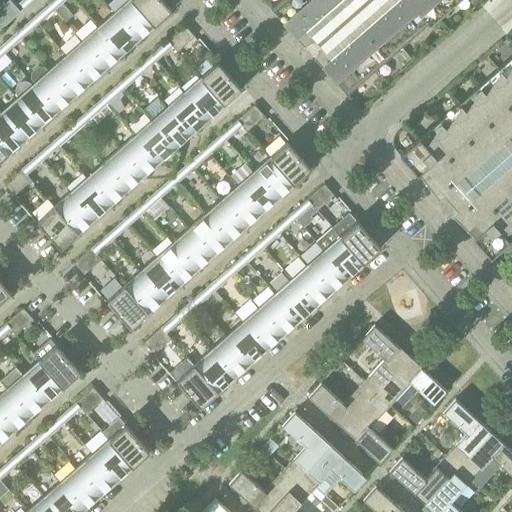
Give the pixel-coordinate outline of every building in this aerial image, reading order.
[(0,16),(0,28),(18,11),(7,0),(6,0),(0,6),(0,16)] [(25,9),(34,0),(22,0),(19,3),(25,9)] [(63,0),(52,0),(49,4),(53,9),(56,8),(68,22),(75,15),(66,4),(62,7),(59,4),(63,0)] [(133,0),(127,0),(115,12),(138,39),(155,24),(133,0)] [(162,0),(133,0),(155,24),(171,10),(162,0)] [(314,57),(346,94),(427,23),(430,26),(458,0),(279,0),(270,8),(303,45),(314,40),(317,43),(320,47),(314,57)] [(37,23),(53,9),(49,4),(32,18),(37,23)] [(115,12),(98,26),(122,53),(138,39),(115,12)] [(37,23),(32,18),(16,32),(21,38),(37,23)] [(184,24),(167,41),(173,47),(177,52),(194,36),(184,24)] [(98,26),(81,41),(105,67),(122,53),(98,26)] [(0,46),(5,52),(21,38),(16,32),(0,46)] [(81,41),(65,55),(89,82),(105,67),(81,41)] [(156,62),(173,47),(167,41),(150,55),(156,62)] [(65,55),(49,69),(73,96),(89,82),(65,55)] [(156,62),(150,55),(134,69),(140,76),(156,62)] [(217,62),(201,76),(224,103),(241,89),(217,62)] [(511,65),(506,76),(499,68),(497,69),(499,71),(486,93),(479,85),(477,86),(479,89),(464,111),(457,103),(456,104),(458,107),(446,128),(439,120),(438,121),(440,124),(426,145),(418,137),(399,154),(415,174),(417,172),(436,198),(457,185),(465,194),(450,213),(472,235),(471,237),(490,256),(509,240),(502,231),(511,226),(511,65)] [(31,79),(33,83),(56,110),(73,96),(49,69),(48,70),(44,67),(38,67),(32,72),(31,79)] [(118,83),(124,90),(140,76),(134,69),(118,83)] [(208,118),(224,103),(201,76),(184,91),(208,118)] [(16,97),(16,98),(40,124),(56,110),(33,83),(31,85),(29,84),(28,83),(27,83),(25,82),(23,83),(21,83),(20,84),(17,86),(15,89),(15,92),(15,95),(16,97)] [(102,98),(108,104),(124,90),(118,83),(102,98)] [(192,132),(208,118),(184,91),(168,105),(192,132)] [(16,98),(0,112),(24,139),(40,124),(16,98)] [(108,104),(102,98),(86,112),(91,118),(108,104)] [(248,130),(264,116),(254,104),(237,119),(242,125),(248,130)] [(168,105),(151,120),(175,146),(192,132),(168,105)] [(0,144),(8,153),(24,139),(0,112),(0,111),(0,144)] [(86,112),(69,126),(75,132),(91,118),(86,112)] [(242,125),(237,119),(220,134),(225,140),(242,125)] [(159,161),(175,146),(151,120),(135,134),(159,161)] [(58,146),(75,132),(69,126),(53,140),(58,146)] [(135,134),(119,148),(142,175),(159,161),(135,134)] [(220,134),(204,148),(209,154),(225,140),(220,134)] [(58,146),(53,140),(37,155),(42,161),(58,146)] [(310,168),(287,141),(270,156),(294,183),(310,168)] [(119,148),(102,163),(126,190),(142,175),(119,148)] [(209,154),(204,148),(188,162),(193,168),(209,154)] [(22,168),(27,174),(42,161),(37,155),(22,168)] [(278,197),(294,183),(270,156),(254,170),(278,197)] [(172,177),(177,182),(193,168),(188,162),(172,177)] [(110,204),(126,190),(102,163),(86,177),(110,204)] [(22,168),(4,184),(14,195),(32,179),(27,174),(22,168)] [(261,211),(278,197),(254,170),(238,185),(261,211)] [(93,219),(110,204),(86,177),(70,192),(93,219)] [(156,191),(161,197),(177,182),(172,177),(156,191)] [(324,184),(307,198),(312,204),(317,209),(334,195),(324,184)] [(238,185),(221,199),(245,226),(261,211),(238,185)] [(156,191),(139,205),(144,211),(161,197),(156,191)] [(77,233),(93,219),(70,192),(53,206),(77,233)] [(307,198),(290,213),(295,219),(312,204),(307,198)] [(229,240),(245,226),(221,199),(205,213),(229,240)] [(139,205),(123,219),(128,225),(144,211),(139,205)] [(61,247),(77,233),(53,206),(37,220),(61,247)] [(340,236),(363,263),(380,248),(356,221),(358,220),(351,212),(333,228),(340,236)] [(212,255),(229,240),(205,213),(189,228),(212,255)] [(279,233),(295,219),(290,213),(274,227),(279,233)] [(123,219),(107,234),(112,240),(128,225),(123,219)] [(279,233),(274,227),(258,242),(263,247),(279,233)] [(196,269),(212,255),(189,228),(172,242),(196,269)] [(347,277),(363,263),(340,236),(333,228),(316,243),(323,250),(347,277)] [(97,253),(112,240),(107,234),(92,247),(97,253)] [(180,283),(196,269),(172,242),(156,257),(180,283)] [(242,256),(247,261),(263,247),(258,242),(242,256)] [(102,258),(97,253),(92,247),(74,262),(84,274),(102,258)] [(347,277),(323,250),(307,265),(331,291),(347,277)] [(226,270),(231,276),(247,261),(242,256),(226,270)] [(163,298),(180,283),(156,257),(140,271),(163,298)] [(307,265),(290,279),(314,306),(331,291),(307,265)] [(231,276),(226,270),(209,285),(214,290),(231,276)] [(147,312),(163,298),(140,271),(123,285),(147,312)] [(314,306),(290,279),(274,293),(298,320),(314,306)] [(0,301),(10,293),(0,281),(0,301)] [(123,285),(107,300),(130,327),(147,312),(123,285)] [(209,285),(193,299),(198,304),(214,290),(209,285)] [(282,334),(298,320),(274,293),(258,307),(282,334)] [(182,319),(198,304),(193,299),(177,313),(182,319)] [(282,334),(258,307),(241,322),(265,349),(282,334)] [(23,308),(7,322),(13,329),(17,333),(33,319),(23,308)] [(177,313),(162,326),(167,332),(182,319),(177,313)] [(0,327),(0,340),(13,329),(7,322),(0,327)] [(241,322),(226,336),(249,363),(265,349),(241,322)] [(374,324),(361,338),(385,360),(365,383),(377,394),(410,357),(374,324)] [(172,338),(167,332),(162,326),(144,342),(154,354),(172,338)] [(226,336),(209,350),(233,377),(249,363),(226,336)] [(33,353),(39,360),(61,387),(79,372),(50,338),(33,353)] [(217,392),(233,377),(209,350),(194,364),(193,365),(217,392)] [(193,365),(194,364),(187,357),(170,372),(200,407),(217,392),(193,365)] [(411,384),(433,404),(446,390),(410,357),(377,394),(391,406),(411,384)] [(44,401),(61,387),(39,360),(22,374),(44,401)] [(0,380),(0,381),(6,389),(28,415),(44,401),(22,374),(16,367),(0,380)] [(345,429),(377,394),(365,383),(345,404),(321,382),(308,396),(345,429)] [(86,413),(103,398),(92,387),(76,401),(81,407),(86,413)] [(6,389),(0,393),(0,414),(12,429),(28,415),(6,389)] [(380,462),(393,448),(371,428),(391,406),(377,394),(345,429),(380,462)] [(466,433),(446,456),(458,467),(491,431),(455,398),(442,412),(466,433)] [(76,401),(59,416),(64,422),(81,407),(76,401)] [(408,415),(416,422),(426,411),(418,404),(408,415)] [(285,469),(298,480),(331,444),(294,411),(282,425),(306,446),(285,469)] [(0,414),(0,440),(12,429),(0,414)] [(48,436),(64,422),(59,416),(43,430),(48,436)] [(108,439),(109,439),(132,466),(149,451),(125,424),(119,417),(102,432),(108,439)] [(27,444),(32,450),(48,436),(43,430),(27,444)] [(493,457),(511,475),(511,450),(491,431),(458,467),(472,480),(493,457)] [(92,453),(116,480),(132,466),(109,439),(108,439),(92,453)] [(32,450),(27,444),(11,458),(16,464),(32,450)] [(331,444),(298,480),(311,493),(332,469),(355,489),(366,477),(331,444)] [(100,494),(116,480),(92,453),(76,468),(100,494)] [(425,503),(458,467),(446,456),(426,478),(402,456),(389,470),(425,503)] [(0,478),(16,464),(11,458),(0,468),(0,478)] [(462,511),(452,502),(472,480),(458,467),(425,503),(434,511),(462,511)] [(100,494),(76,468),(60,482),(84,509),(100,494)] [(228,483),(260,511),(269,511),(298,480),(285,469),(265,491),(241,469),(228,483)] [(293,511),(311,493),(298,480),(269,511),(293,511)] [(44,496),(57,511),(79,511),(84,509),(60,482),(44,496)] [(377,511),(404,511),(375,485),(363,499),(377,511)] [(27,510),(28,511),(57,511),(44,496),(27,510)] [(230,511),(215,498),(202,511),(230,511)]
